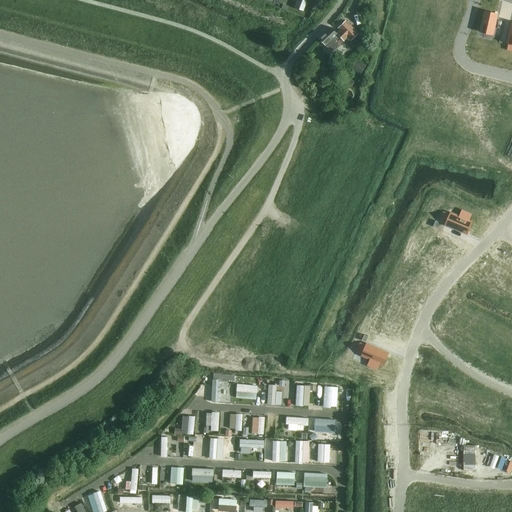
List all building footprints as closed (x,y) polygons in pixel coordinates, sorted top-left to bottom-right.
[(297,0),(294,8),(303,12),(307,0),(297,0)] [(485,11),(480,32),(493,35),(498,14),(485,11)] [(335,40),(339,37),(340,35),(345,40),(347,38),(350,41),(358,33),(345,21),(338,28),(339,30),(336,33),(330,27),(318,39),(330,52),(337,45),(333,40),(334,39),(335,40)] [(450,213),(445,225),(467,234),(472,222),(469,221),(471,215),(461,211),(459,217),(450,213)] [(436,237),(430,250),(451,258),(456,246),(436,237)] [(418,260),(413,273),(433,281),(438,269),(418,260)] [(486,262),(482,271),(488,274),(484,283),(496,288),(505,266),(493,260),(492,264),(486,262)] [(390,299),(389,300),(410,309),(415,296),(395,287),(390,299)] [(387,316),(382,328),(402,337),(408,324),(387,316)] [(366,337),(360,349),(369,353),(367,359),(377,363),(379,357),(383,359),(388,346),(366,337)] [(221,375),(220,398),(229,398),(231,375),(221,375)] [(255,388),(266,388),(267,380),(246,379),(245,392),(254,392),(255,388)] [(290,400),(291,386),(285,386),(285,380),(277,379),(276,400),(290,400)] [(318,401),(318,385),(314,385),(314,380),(306,380),(305,401),(318,401)] [(334,381),(333,403),(340,403),(341,382),(334,381)] [(205,415),(212,418),(214,412),(207,410),(205,415)] [(262,412),(261,430),(273,430),(274,412),(262,412)] [(231,451),(226,451),(227,433),(219,433),(218,455),(235,455),(236,447),(232,447),(231,451)] [(318,460),(319,436),(305,435),(304,459),(318,460)] [(300,452),(295,452),(295,436),(282,436),(282,458),(300,457),(300,452)] [(192,480),(193,463),(180,462),(179,479),(192,480)] [(166,471),(156,471),(155,483),(165,484),(166,471)] [(104,511),(116,506),(111,496),(116,494),(112,485),(95,492),(104,511)] [(161,490),(160,498),(179,500),(180,492),(161,490)] [(136,506),(143,506),(143,499),(150,499),(150,492),(131,492),(131,500),(136,500),(136,506)] [(288,496),(289,505),(303,504),(303,495),(288,496)] [(327,511),(328,499),(315,498),(314,511),(327,511)] [(96,511),(90,501),(84,504),(88,511),(96,511)]
